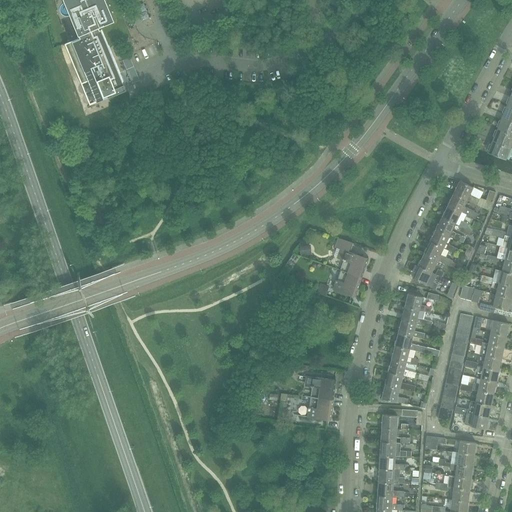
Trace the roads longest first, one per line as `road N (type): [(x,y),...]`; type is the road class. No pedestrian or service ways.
road 1 (tertiary): [(0,328),(180,265),(279,214),(350,151),(456,5)]
road 2 (primary): [(143,511),(0,100)]
road 3 (residential): [(346,511),(350,415),(370,309),(436,162)]
road 4 (unknown): [(508,447),(435,430),(431,416),(456,309),(511,318)]
road 5 (residential): [(436,162),(505,37)]
